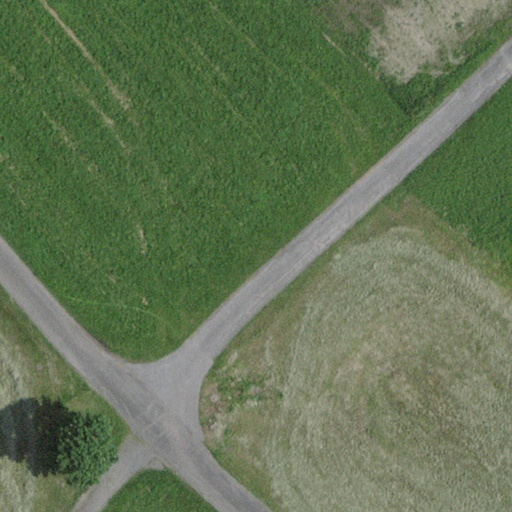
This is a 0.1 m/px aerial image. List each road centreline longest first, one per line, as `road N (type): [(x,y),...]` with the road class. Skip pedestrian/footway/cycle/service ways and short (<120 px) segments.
road 1 (track): [(161,414),(252,300),(511,69)]
road 2 (track): [(161,414),(0,241)]
road 3 (track): [(264,511),(161,414)]
